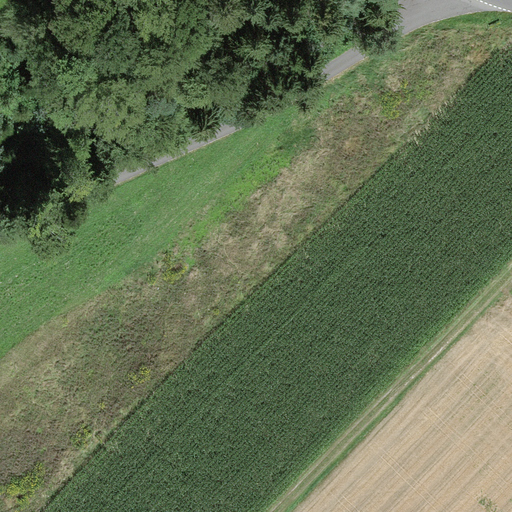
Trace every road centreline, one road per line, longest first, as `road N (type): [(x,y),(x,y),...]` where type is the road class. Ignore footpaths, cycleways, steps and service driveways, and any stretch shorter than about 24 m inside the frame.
road 1 (track): [(0,226),(276,100),(428,0)]
road 2 (track): [(511,271),(272,511)]
